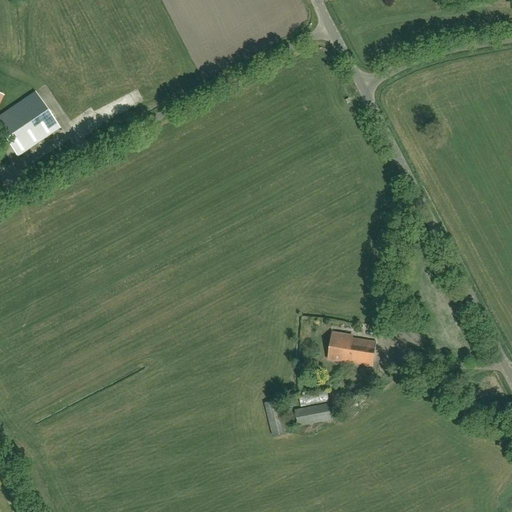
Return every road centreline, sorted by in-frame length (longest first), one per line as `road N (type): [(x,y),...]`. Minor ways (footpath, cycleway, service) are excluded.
road 1 (unclassified): [(0,201),(330,28)]
road 2 (unclassified): [(511,366),(363,83)]
road 3 (unclassified): [(363,83),(450,48),(511,36)]
